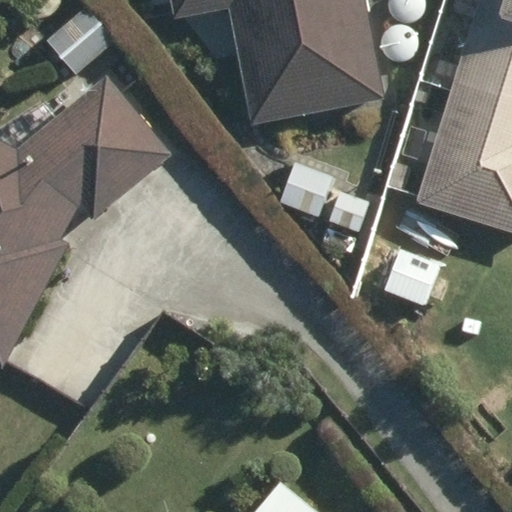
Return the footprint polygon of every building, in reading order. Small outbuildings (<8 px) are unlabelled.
[(70,0),(26,0),(45,21),(70,0)] [(243,8),(267,123),(399,97),(379,0),(186,0),(190,18),(243,8)] [(511,0),(492,0),(429,201),(511,227),(511,0)] [(94,4),(54,38),(85,74),(124,40),(94,4)] [(30,150),(0,133),(0,354),(15,362),(81,242),(71,237),(92,198),(106,214),(182,150),(120,75),(30,150)] [(385,190),(307,158),(288,203),(366,236),(385,190)] [(321,511),(295,490),(276,511),(321,511)]
